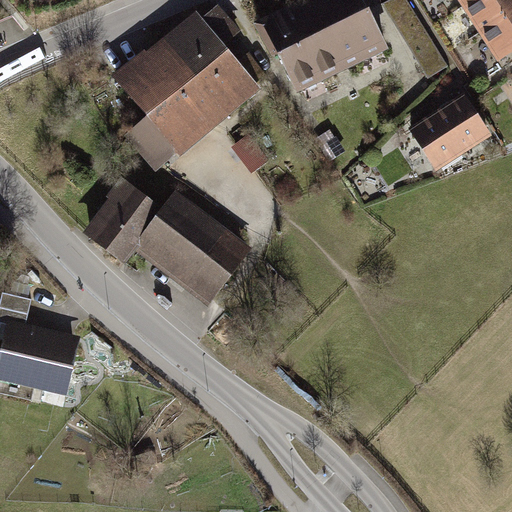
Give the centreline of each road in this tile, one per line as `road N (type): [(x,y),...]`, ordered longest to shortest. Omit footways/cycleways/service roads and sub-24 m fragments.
road 1 (tertiary): [(354,511),(265,421),(102,287),(0,179)]
road 2 (residential): [(0,73),(176,0)]
